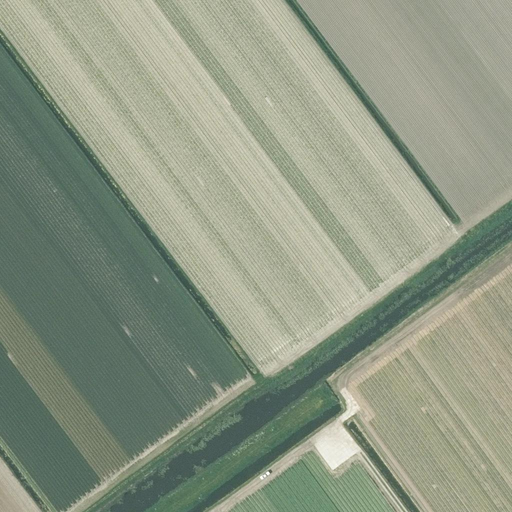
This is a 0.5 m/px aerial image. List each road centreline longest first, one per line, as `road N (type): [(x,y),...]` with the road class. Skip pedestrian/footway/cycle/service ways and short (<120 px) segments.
road 1 (track): [(404,511),(338,423),(349,411),(338,390),(167,511)]
road 2 (track): [(338,390),(342,376),(511,251)]
